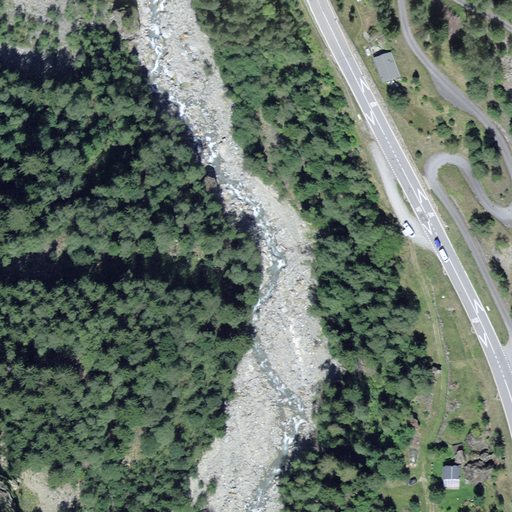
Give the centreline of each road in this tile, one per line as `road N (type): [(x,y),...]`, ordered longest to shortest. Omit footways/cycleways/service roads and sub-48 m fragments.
road 1 (secondary): [(511,405),(477,315),(317,0)]
road 2 (track): [(511,212),(488,204),(453,158),(436,162),(431,173),(511,333)]
road 3 (track): [(408,264),(426,292),(443,368),(424,467),(430,511)]
road 4 (track): [(400,0),(416,51),(488,124),(511,167)]
